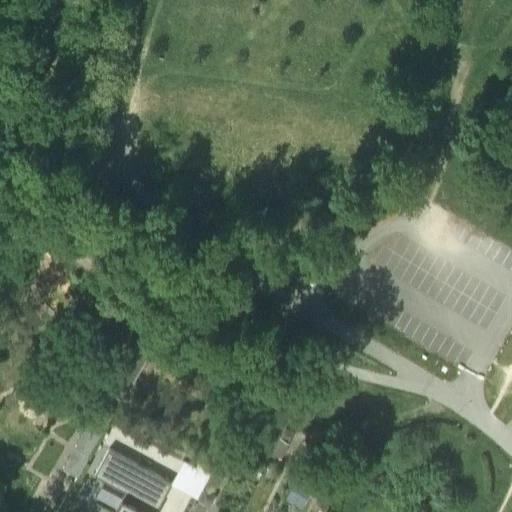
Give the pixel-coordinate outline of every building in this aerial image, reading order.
[(127,390),(152,350),(124,333),(99,374),(127,390)] [(261,384),(272,388),(278,373),(267,369),(261,384)] [(78,475),(101,433),(117,407),(102,399),(62,466),(67,469),(78,475)] [(282,456),(295,432),(286,427),(274,452),(282,456)] [(337,428),(306,436),(309,450),(340,442),(337,428)] [(156,511),(172,484),(108,449),(95,475),(126,492),(115,511),(156,511)] [(214,465),(208,478),(220,484),(226,472),(214,465)] [(313,487),(298,478),(287,496),(303,505),(313,487)] [(207,504),(212,503),(217,494),(205,488),(199,500),(207,504)]
